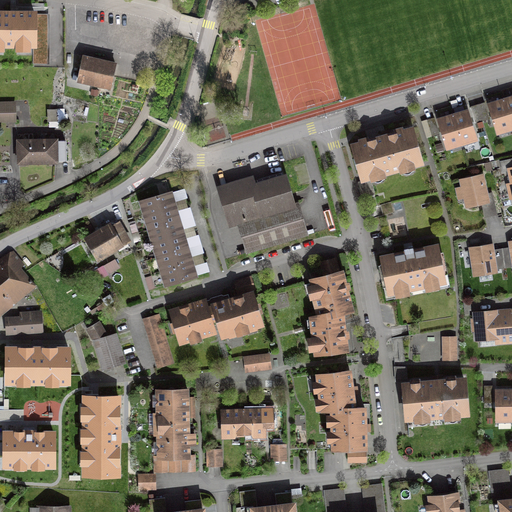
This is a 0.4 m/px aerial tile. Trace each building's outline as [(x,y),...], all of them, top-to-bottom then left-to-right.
[(14,14),(0,13),(0,45),(35,46),(35,14),(14,14)] [(113,65),(81,57),(75,84),(107,91),(113,65)] [(63,92),(63,83),(53,83),(53,92),(63,92)] [(511,98),(489,106),(494,120),(498,133),(511,128),(511,98)] [(475,106),(471,107),(475,122),(489,118),(485,103),(482,104),(475,106)] [(14,104),(0,104),(0,124),(14,125),(14,104)] [(472,125),(468,112),(439,120),(443,134),(448,149),(476,140),(472,125)] [(433,120),(422,123),(426,140),(438,137),(433,120)] [(385,136),(354,145),(363,179),(420,163),(411,129),(385,136)] [(37,141),(37,162),(65,162),(64,140),(37,141)] [(37,162),(37,141),(18,141),(18,162),(37,162)] [(290,207),(281,176),(253,185),(251,179),(216,189),(228,228),(238,225),(247,255),(306,237),(296,205),(290,207)] [(487,196),(482,176),(462,181),(467,205),(482,202),(485,201),(488,201),(487,196)] [(141,202),(165,285),(195,277),(191,265),(189,258),(184,238),(182,232),(175,210),(173,203),(171,194),(141,202)] [(491,195),(487,196),(488,201),(485,201),(482,202),(485,218),(496,215),(491,195)] [(110,228),(108,226),(83,240),(96,264),(122,249),(120,246),(128,241),(118,223),(110,228)] [(436,246),(377,259),(385,299),(444,287),(436,246)] [(484,248),(472,250),(476,274),(496,271),(492,247),(484,248)] [(0,311),(2,314),(13,305),(36,286),(12,256),(0,265),(0,311)] [(119,270),(114,261),(103,268),(107,277),(119,270)] [(351,314),(341,274),(307,283),(317,316),(307,318),(312,359),(345,354),(341,316),(351,314)] [(251,278),(234,283),(237,293),(254,287),(251,278)] [(237,293),(211,301),(221,330),(223,337),(266,323),(254,287),(237,293)] [(205,301),(168,312),(179,348),(216,337),(207,308),(205,301)] [(7,334),(42,331),(40,311),(20,312),(20,316),(6,317),(7,334)] [(474,340),(496,338),(496,342),(511,340),(511,311),(491,313),(472,315),(474,340)] [(173,363),(160,317),(145,321),(158,367),(173,363)] [(99,324),(87,331),(93,342),(105,335),(99,324)] [(116,336),(93,343),(102,371),(124,365),(116,336)] [(456,360),(456,337),(443,337),(443,360),(456,360)] [(69,345),(6,345),(6,382),(69,382),(69,345)] [(271,368),(270,357),(245,359),(246,371),(271,368)] [(321,408),(332,408),(333,448),(364,448),(364,429),(365,408),(355,407),(352,389),(350,371),(318,374),(321,408)] [(466,413),(464,380),(436,382),(405,385),(408,418),(466,413)] [(158,391),(160,456),(188,455),(187,444),(187,442),(187,437),(186,410),(186,403),(186,390),(158,391)] [(511,391),(495,392),(496,406),(496,420),(511,419),(511,391)] [(119,474),(119,394),(83,394),(82,474),(119,474)] [(264,410),(250,410),(235,411),(223,411),(223,437),(234,437),(234,432),(254,432),(254,436),(265,436),(264,410)] [(54,430),(3,430),(3,466),(54,466),(54,430)] [(285,447),(270,447),(270,464),(285,464),(285,447)] [(220,451),(206,452),(207,470),(221,469),(220,451)] [(365,465),(365,453),(348,453),(349,466),(365,465)] [(188,455),(160,456),(155,456),(156,472),(175,471),(193,471),(193,455),(188,455)] [(497,501),(511,499),(508,470),(489,473),(493,504),(498,503),(497,501)] [(155,476),(138,477),(139,492),(156,491),(155,476)] [(384,511),(382,486),(361,488),(363,511),(384,511)] [(346,511),(344,490),(324,492),(326,511),(346,511)] [(247,507),(256,506),(254,492),(240,494),(242,508),(247,507)] [(459,511),(457,494),(430,497),(432,511),(459,511)] [(166,511),(165,498),(149,500),(150,511),(166,511)] [(511,511),(511,499),(497,501),(498,503),(498,511),(511,511)] [(293,511),(292,501),(256,506),(247,507),(247,511),(293,511)]
